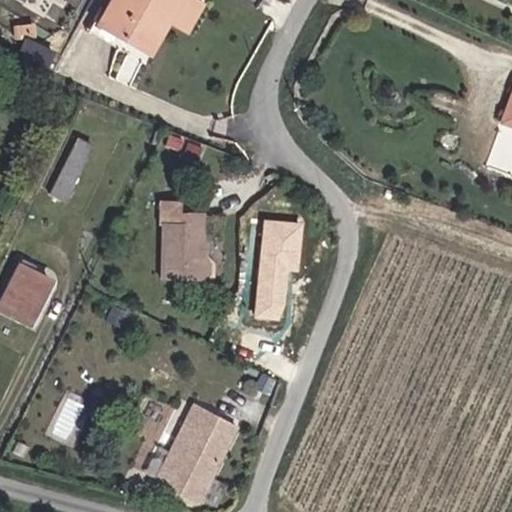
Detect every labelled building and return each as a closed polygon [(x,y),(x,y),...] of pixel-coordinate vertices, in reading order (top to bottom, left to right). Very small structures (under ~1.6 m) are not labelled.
[(211,5),(201,0),(110,0),(96,24),(155,58),(172,27),(193,35),(211,5)] [(40,25),(17,26),(18,39),(27,39),(17,56),(51,68),(58,53),(39,42),(40,25)] [(10,33),(0,26),(0,48),(1,49),(10,33)] [(95,143),(79,137),(51,191),(67,202),(95,143)] [(189,223),(164,222),(162,276),(216,278),(218,259),(206,239),(208,214),(189,212),(189,223)] [(56,281),(20,263),(0,305),(0,309),(35,325),(56,281)] [(168,414),(147,401),(130,433),(154,442),(168,414)] [(196,403),(157,479),(204,502),(239,426),(196,403)]
